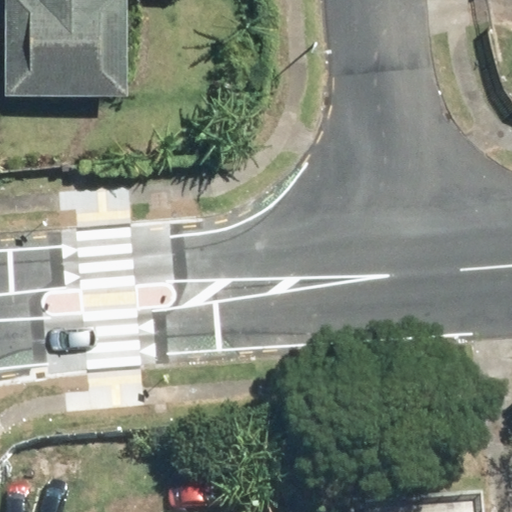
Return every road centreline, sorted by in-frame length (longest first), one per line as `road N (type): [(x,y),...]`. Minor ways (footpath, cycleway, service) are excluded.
road 1 (tertiary): [(401,263),(0,300)]
road 2 (residential): [(377,0),(401,263)]
